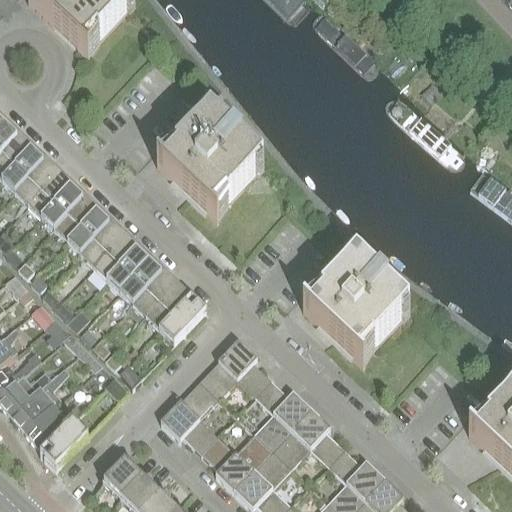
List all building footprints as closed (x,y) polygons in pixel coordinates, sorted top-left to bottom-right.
[(27,9),(76,55),(87,65),(89,63),(85,60),(133,9),(124,0),(41,0),(32,10),(29,7),(27,9)] [(299,0),(264,0),(294,29),(311,12),(299,0)] [(324,16),(311,28),(370,88),(382,76),(324,16)] [(416,81),(427,92),(439,80),(428,69),(416,81)] [(395,100),(382,115),(457,181),(470,166),(395,100)] [(155,172),(188,202),(216,228),(217,227),(214,223),(262,172),(209,122),(161,173),(157,170),(155,172)] [(0,136),(0,162),(20,142),(6,129),(0,136)] [(0,188),(33,154),(20,142),(0,162),(0,188)] [(0,188),(13,201),(46,167),(33,154),(0,188)] [(26,214),(59,179),(46,167),(13,201),(26,214)] [(511,199),(480,178),(470,192),(511,221),(511,199)] [(26,214),(40,226),(72,192),(59,179),(26,214)] [(72,192),(40,226),(53,238),(85,204),(72,192)] [(53,238),(66,251),(98,217),(85,204),(53,238)] [(79,263),(111,229),(98,217),(66,251),(79,263)] [(79,263),(92,276),(125,242),(111,229),(79,263)] [(0,242),(0,255),(6,261),(12,255),(15,253),(2,240),(0,242)] [(92,276),(105,288),(138,254),(125,242),(92,276)] [(118,301),(151,267),(138,254),(105,288),(118,301)] [(12,255),(6,261),(15,271),(22,265),(12,255)] [(118,301),(131,313),(164,279),(151,267),(118,301)] [(301,316),(335,348),(362,373),(363,371),(360,368),(408,317),(355,267),(307,318),(303,315),(301,316)] [(35,276),(25,268),(18,276),(27,285),(35,276)] [(145,326),(177,292),(164,279),(131,313),(145,326)] [(27,297),(14,282),(5,290),(13,298),(11,300),(16,306),(18,305),(27,297)] [(47,292),(38,282),(30,290),(39,299),(47,292)] [(145,326),(158,338),(190,304),(177,292),(145,326)] [(33,303),(27,297),(18,305),(24,311),(33,303)] [(55,315),(61,309),(49,297),(43,303),(55,315)] [(158,338),(173,353),(205,318),(190,304),(158,338)] [(55,315),(53,316),(67,330),(74,322),(61,309),(55,315)] [(32,320),(40,331),(51,322),(42,312),(32,320)] [(74,322),(67,330),(75,338),(83,331),(74,322)] [(55,328),(46,336),(53,344),(62,336),(55,328)] [(0,345),(13,334),(12,333),(0,343),(0,345)] [(0,345),(0,373),(5,369),(17,359),(8,350),(19,340),(13,334),(0,345)] [(96,345),(87,335),(80,343),(89,352),(96,345)] [(63,349),(79,365),(86,358),(70,342),(63,349)] [(110,358),(100,347),(92,355),(102,365),(110,358)] [(254,405),(270,388),(253,371),(256,367),(237,349),(198,389),(218,407),(236,388),(254,405)] [(102,373),(86,358),(79,365),(95,380),(102,373)] [(123,367),(114,358),(104,368),(114,377),(123,367)] [(5,369),(0,373),(0,402),(23,382),(41,367),(36,361),(30,367),(29,365),(14,379),(5,369)] [(139,386),(126,373),(118,380),(132,394),(139,386)] [(9,423),(23,439),(58,408),(60,407),(50,397),(69,380),(64,375),(52,386),(9,423)] [(23,382),(0,402),(0,411),(9,423),(52,386),(45,378),(31,391),(23,382)] [(127,399),(114,386),(105,395),(118,408),(127,399)] [(272,422),(253,441),(272,459),(311,419),(292,401),(288,405),(270,388),(254,405),(272,422)] [(199,427),(218,407),(198,389),(160,430),(179,448),(183,444),(200,461),(217,444),(199,427)] [(467,440),(500,472),(511,482),(511,399),(472,442),(469,439),(467,440)] [(23,439),(37,455),(80,418),(75,412),(67,418),(58,408),(23,439)] [(309,458),(327,475),(343,457),(326,440),(329,436),(311,419),(272,459),(291,477),(309,458)] [(54,477),(87,442),(72,427),(39,462),(54,477)] [(235,461),(217,444),(200,461),(218,478),(214,482),(233,500),(272,459),(253,441),(235,461)] [(327,511),(360,511),(384,488),(365,470),(361,474),(343,457),(327,475),(345,491),(326,511),(327,511)] [(272,459),(233,500),(245,511),(288,511),(272,497),(291,477),(272,459)] [(103,490),(120,507),(145,481),(127,464),(103,490)] [(125,511),(148,511),(162,498),(145,481),(120,507),(125,511)] [(384,488),(360,511),(400,511),(399,510),(402,506),(384,488)] [(148,511),(177,511),(162,498),(148,511)]
